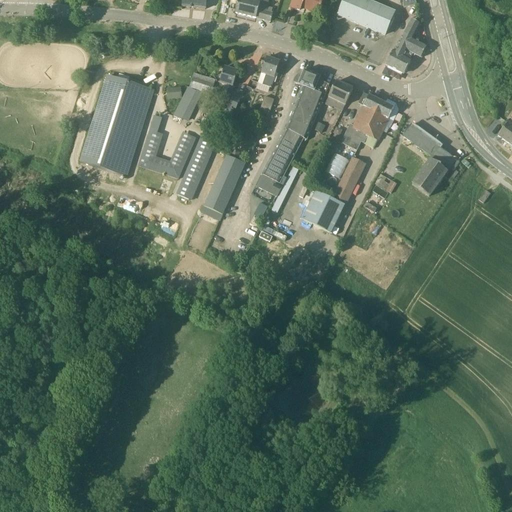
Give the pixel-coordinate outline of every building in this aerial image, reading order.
[(183,0),(182,7),(206,10),(206,0),(183,0)] [(268,0),(260,0),(260,2),(249,0),(238,0),(236,14),(256,19),(257,16),(264,17),(263,21),(271,23),(273,13),(266,12),(268,0)] [(294,0),(291,8),(300,11),(301,7),(318,13),(322,0),(294,0)] [(371,3),(362,0),(344,0),(338,16),(361,26),(371,3)] [(415,0),(403,0),(405,9),(417,6),(415,0)] [(371,3),(361,26),(385,36),(394,13),(371,3)] [(420,25),(412,21),(404,35),(412,39),(420,25)] [(412,39),(404,35),(398,47),(421,58),(426,47),(412,39)] [(411,61),(393,51),(385,66),(404,75),(411,61)] [(280,63),(267,58),(257,84),(271,89),(280,63)] [(238,72),(225,68),(220,83),(226,85),(222,101),(229,103),(238,72)] [(286,128),(262,174),(256,187),(268,193),(276,197),(278,198),(287,179),(284,178),(304,139),(307,141),(315,121),(327,85),(319,81),(321,78),(304,71),(301,77),(299,77),(298,77),(297,78),(296,78),(296,79),(295,80),(295,81),(294,82),(293,84),(296,85),(299,85),(302,86),(293,113),(287,129),(286,128)] [(215,81),(195,74),(192,83),(213,89),(215,81)] [(154,92),(108,77),(80,163),(120,176),(136,125),(142,127),(154,92)] [(345,105),(353,90),(337,82),(325,104),(331,107),(335,100),(345,105)] [(166,89),(168,101),(182,99),(181,88),(166,89)] [(202,94),(188,88),(174,117),(189,122),(202,94)] [(242,97),(235,94),(227,110),(234,114),(235,113),(238,105),(242,97)] [(374,149),(394,109),(369,96),(354,127),(350,125),(340,143),(356,151),(361,142),(374,149)] [(274,101),(264,97),(260,109),(270,112),(274,101)] [(246,109),(238,105),(235,113),(242,116),(246,109)] [(163,136),(158,134),(162,119),(154,116),(150,132),(139,167),(178,181),(196,139),(182,133),(170,162),(156,158),(163,136)] [(318,123),(314,130),(322,134),(325,126),(318,123)] [(511,127),(507,123),(498,137),(511,147),(511,127)] [(438,143),(412,125),(403,137),(432,158),(438,150),(435,147),(438,143)] [(213,149),(219,136),(204,130),(199,142),(176,195),(191,201),(213,149)] [(248,143),(255,145),(257,139),(250,136),(248,143)] [(336,141),(330,138),(326,145),(332,148),(336,141)] [(455,161),(438,150),(432,158),(412,185),(429,197),(449,169),(455,162),(455,161)] [(326,172),(340,179),(349,161),(335,154),(326,172)] [(246,165),(228,157),(205,207),(223,215),(246,165)] [(364,164),(351,159),(332,199),(344,205),(364,164)] [(455,162),(449,169),(452,171),(458,164),(455,162)] [(391,182),(380,175),(375,184),(386,190),(391,182)] [(485,191),(478,201),(483,204),(490,195),(485,191)] [(114,207),(145,216),(149,202),(119,192),(114,207)] [(345,206),(316,192),(302,220),(331,235),(345,206)]
